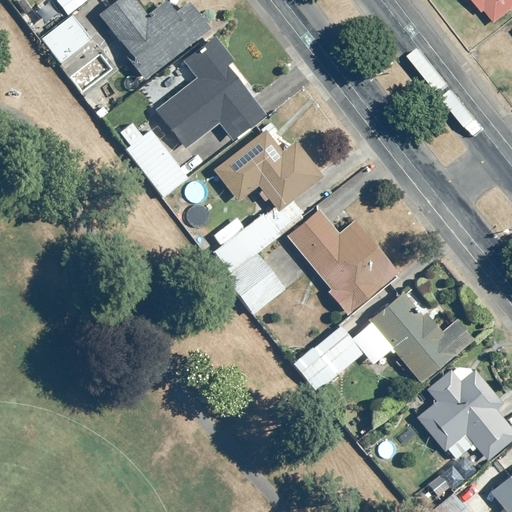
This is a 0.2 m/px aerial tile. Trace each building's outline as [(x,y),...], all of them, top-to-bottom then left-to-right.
[(207,29),(186,2),(172,13),(161,0),(144,13),(133,0),(111,0),(94,14),(126,55),(123,57),(142,80),(207,29)] [(511,9),(511,0),(476,0),(494,24),(511,9)] [(92,43),(68,13),(37,37),(61,67),(92,43)] [(193,78),(152,111),(182,148),(214,122),(230,142),(263,115),(224,66),(232,60),(212,35),(179,61),(193,78)] [(151,127),(121,148),(155,195),(184,174),(151,127)] [(278,152),(261,129),(208,170),(234,202),(254,187),(274,212),(318,177),(291,142),(278,152)] [(315,209),(282,237),(346,314),(395,274),(351,221),(336,234),(315,209)] [(252,252),(226,274),(222,277),(250,312),(280,289),(252,252)] [(400,288),(362,320),(416,384),(471,339),(454,319),(437,332),(400,288)] [(434,402),(414,418),(441,451),(462,434),(484,461),(511,438),(511,432),(493,410),(501,404),(472,369),(456,383),(447,371),(424,390),(434,402)] [(511,511),(511,470),(486,492),(504,511),(511,511)] [(464,511),(459,505),(459,504),(449,492),(424,511),(464,511)]
